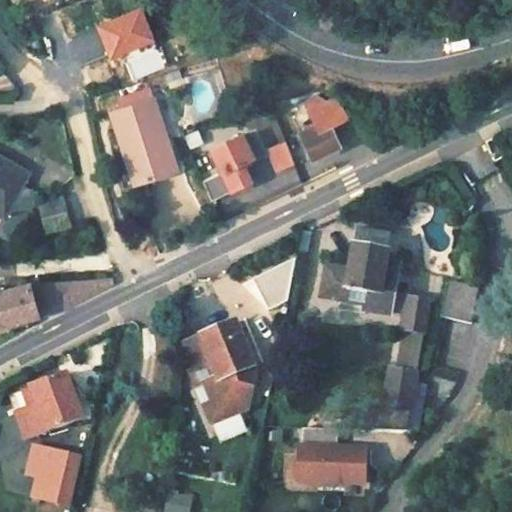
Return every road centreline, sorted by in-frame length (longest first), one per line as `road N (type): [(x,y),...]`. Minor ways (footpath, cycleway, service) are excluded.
road 1 (residential): [(145,284),(511,104)]
road 2 (residential): [(145,284),(114,245),(74,111),(25,76),(0,40)]
road 3 (secondary): [(244,0),(311,45),(389,63),(511,38)]
road 4 (residential): [(0,356),(145,284)]
